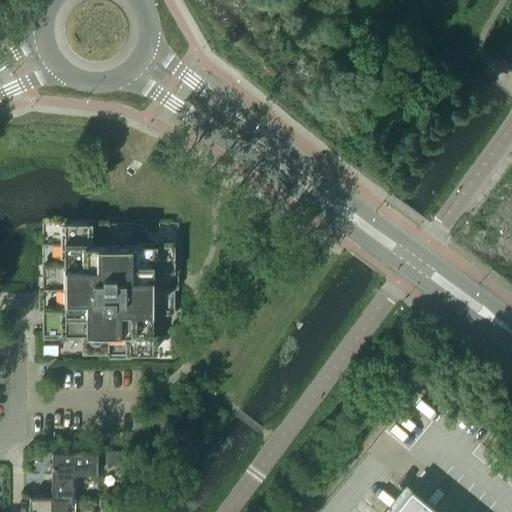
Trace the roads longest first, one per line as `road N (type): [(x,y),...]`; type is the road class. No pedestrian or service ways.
road 1 (tertiary): [(125,74),(408,274)]
road 2 (tertiary): [(423,254),(147,46)]
road 3 (unclassified): [(232,511),(408,274)]
road 4 (unclassified): [(423,254),(511,133)]
